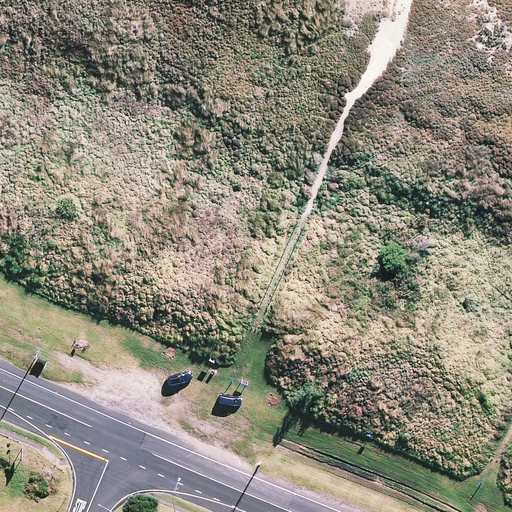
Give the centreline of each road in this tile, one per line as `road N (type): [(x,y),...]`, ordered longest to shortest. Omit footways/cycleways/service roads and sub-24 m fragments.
road 1 (secondary): [(116,445),(276,511)]
road 2 (secondary): [(0,390),(116,445)]
